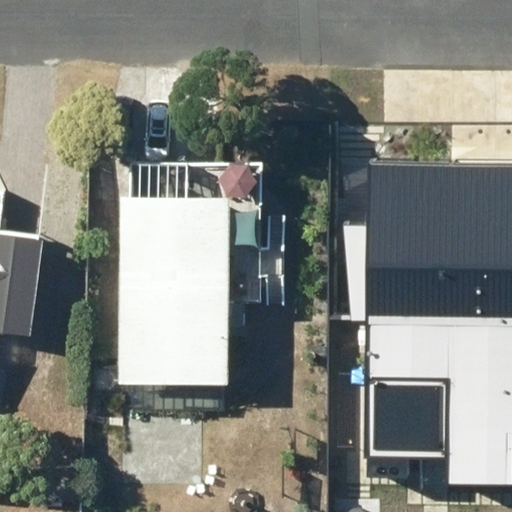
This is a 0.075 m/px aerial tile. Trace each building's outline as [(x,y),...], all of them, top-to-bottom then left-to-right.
[(511,153),(368,152),(365,388),(511,390),(511,153)] [(121,360),(120,371),(225,373),(226,317),(241,317),(241,290),(257,290),(260,156),(132,154),(131,185),(118,184),(117,226),(83,225),(80,359),(121,360)] [(0,321),(27,325),(41,229),(0,223),(0,321)] [(88,413),(87,488),(120,488),(121,413),(88,413)] [(126,441),(126,479),(151,479),(152,441),(126,441)] [(30,465),(29,496),(71,497),(71,465),(30,465)]
